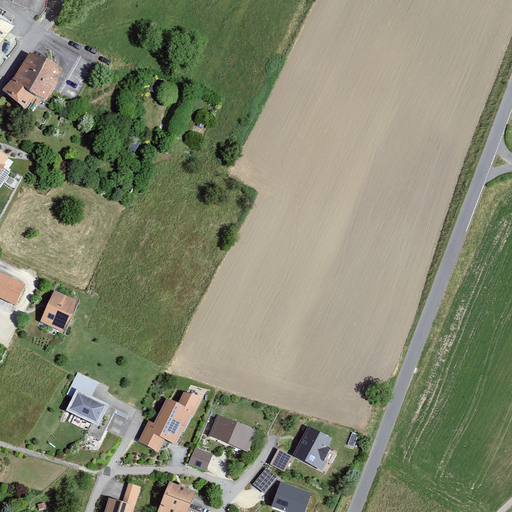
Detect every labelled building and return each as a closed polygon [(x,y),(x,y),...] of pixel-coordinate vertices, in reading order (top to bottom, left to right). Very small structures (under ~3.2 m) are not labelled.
[(33,0),(11,0),(28,10),(33,0)] [(0,46),(13,29),(0,19),(0,46)] [(61,74),(29,58),(2,96),(26,114),(33,106),(38,108),(40,104),(46,107),(61,74)] [(9,164),(0,157),(0,181),(7,171),(5,170),(9,164)] [(25,289),(0,276),(0,300),(15,308),(25,289)] [(77,304),(54,293),(40,325),(62,335),(77,304)] [(100,390),(80,380),(69,402),(72,403),(66,415),(98,431),(108,410),(93,402),(100,390)] [(153,426),(149,424),(138,446),(159,455),(164,444),(176,448),(192,414),(167,402),(153,426)] [(256,435),(217,417),(208,438),(248,456),(256,435)] [(337,447),(313,434),(297,463),(325,478),(335,457),(333,456),(337,447)] [(215,457),(195,450),(188,468),(208,475),(215,457)] [(282,486),(271,477),(258,493),(269,502),(282,486)] [(179,489),(170,485),(159,511),(190,511),(196,496),(187,492),(189,489),(181,486),(179,489)] [(310,511),(315,500),(284,488),(274,511),(310,511)] [(126,507),(109,502),(106,511),(136,511),(143,494),(131,490),(126,507)]
